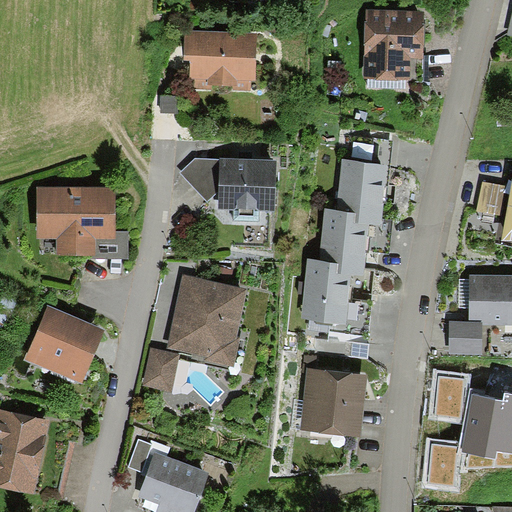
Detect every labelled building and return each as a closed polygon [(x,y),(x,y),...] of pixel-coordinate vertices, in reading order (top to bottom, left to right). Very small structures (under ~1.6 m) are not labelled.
[(423,11),(367,10),(365,78),(421,79),(423,11)] [(257,32),(184,30),(184,61),(190,61),(190,88),(249,89),(249,78),(255,78),(257,32)] [(177,97),(161,97),(161,112),(177,111),(177,97)] [(347,160),(390,165),(392,142),(350,136),(347,160)] [(220,190),(221,159),(194,158),(180,173),(208,201),(220,190)] [(276,160),(221,159),(220,190),(220,209),(234,209),(234,220),(259,221),(259,209),(275,210),(276,160)] [(347,160),(343,160),(336,210),(326,209),(320,262),(309,260),(302,318),(317,320),(341,323),(367,326),(374,271),(365,270),(366,260),(367,251),(388,253),(392,221),(382,220),(385,201),(393,202),(395,187),(387,186),(390,165),(373,164),(354,161),(347,160)] [(511,175),(509,175),(506,187),(482,182),(476,211),(500,217),(495,242),(511,245),(511,175)] [(117,188),(38,188),(38,239),(56,239),(56,255),(91,255),(91,259),(130,259),(130,231),(118,231),(117,188)] [(248,287),(182,274),(166,349),(204,357),(203,362),(235,368),(242,336),(238,336),(248,287)] [(511,275),(471,275),(470,322),(485,322),(511,322),(511,275)] [(104,330),(48,305),(24,358),(81,383),(104,330)] [(470,322),(451,322),(450,354),(484,355),(485,322),(470,322)] [(143,385),(171,392),(179,355),(151,348),(143,385)] [(367,376),(307,369),(299,432),(360,439),(367,376)] [(465,381),(439,378),(435,415),(460,418),(465,381)] [(511,393),(504,392),(502,400),(494,399),(472,394),(461,451),(469,453),(466,468),(511,466),(511,393)] [(50,423),(0,409),(0,485),(31,493),(50,423)] [(151,444),(139,439),(130,466),(142,471),(151,444)] [(458,448),(432,446),(428,483),(453,486),(458,448)] [(195,511),(210,472),(156,452),(139,497),(158,504),(155,511),(195,511)]
